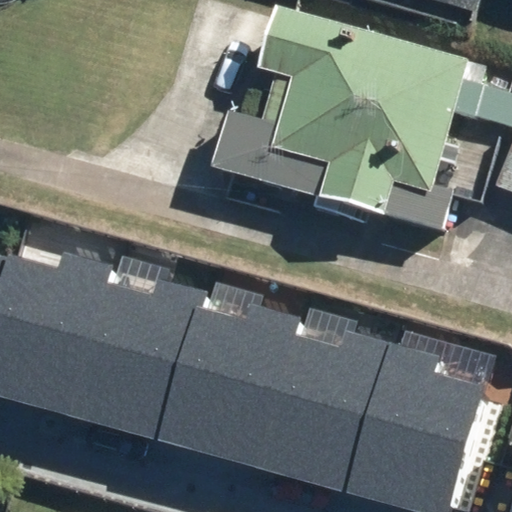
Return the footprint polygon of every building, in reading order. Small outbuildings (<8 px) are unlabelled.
[(511,0),(419,0),(511,26),(511,0)] [(474,66),(286,14),(268,78),(282,82),(271,124),(233,114),(216,175),(449,240),(462,195),(440,189),(461,114),(511,128),(511,95),(469,84),(474,66)] [(511,164),(501,194),(511,197),(511,164)] [(0,414),(345,511),(426,511),(466,376),(0,243),(0,414)] [(511,511),(511,420),(508,419),(481,511),(511,511)]
